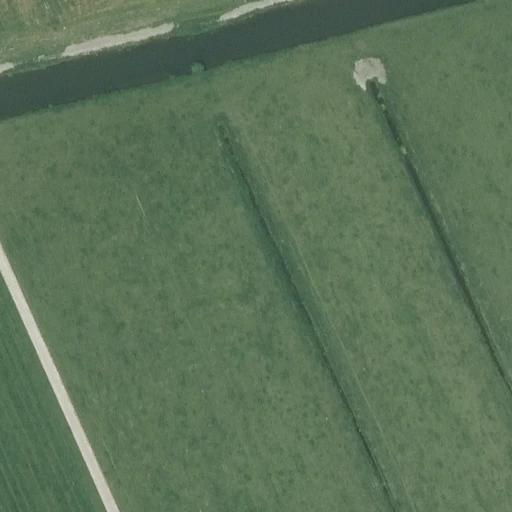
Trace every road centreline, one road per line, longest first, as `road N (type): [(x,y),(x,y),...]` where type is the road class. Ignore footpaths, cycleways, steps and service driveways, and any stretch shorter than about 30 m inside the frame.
road 1 (track): [(0,255),(113,511)]
road 2 (track): [(0,66),(248,0)]
